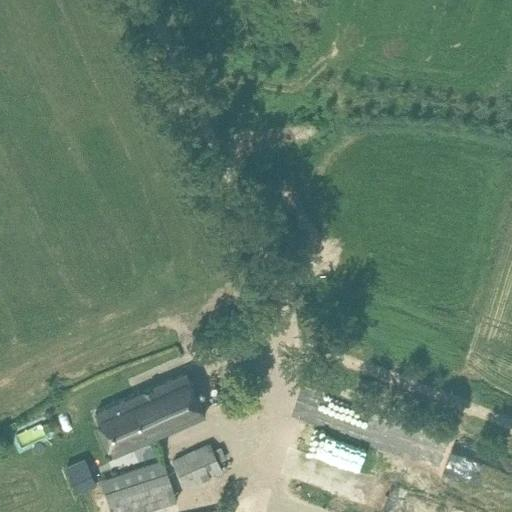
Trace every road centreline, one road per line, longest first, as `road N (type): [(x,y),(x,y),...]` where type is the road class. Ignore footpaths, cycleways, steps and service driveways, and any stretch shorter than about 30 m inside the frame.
road 1 (track): [(511,435),(306,358),(133,0)]
road 2 (unknown): [(298,341),(249,451)]
